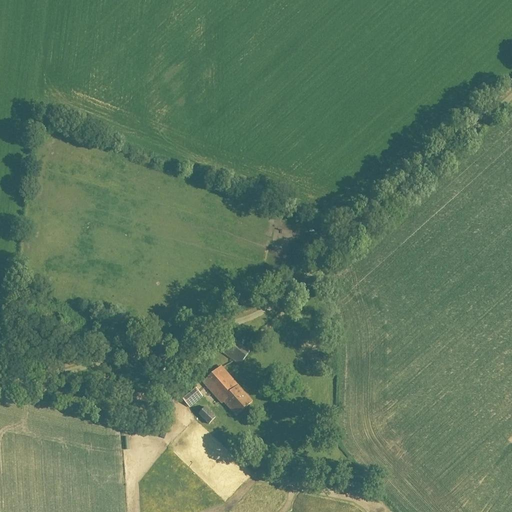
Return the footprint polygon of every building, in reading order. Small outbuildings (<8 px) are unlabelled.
[(225,340),(216,352),(238,369),(247,356),(225,340)] [(250,403),(214,372),(199,388),(235,419),(250,403)] [(175,399),(188,412),(202,397),(189,385),(175,399)] [(200,410),(194,416),(204,425),(210,419),(200,410)] [(180,418),(170,429),(196,455),(206,444),(180,418)]
